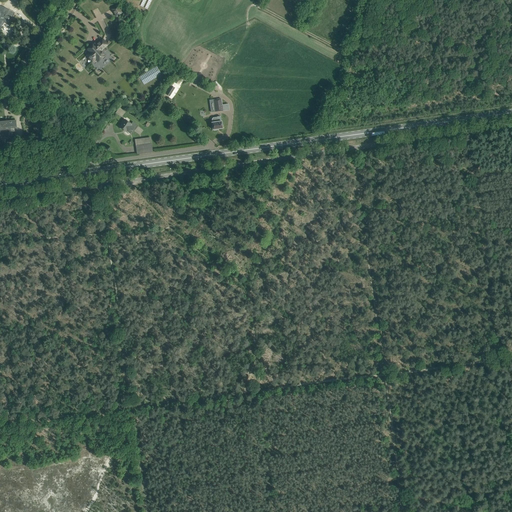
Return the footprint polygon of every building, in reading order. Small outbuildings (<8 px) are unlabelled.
[(117,17),(124,13),(119,4),(112,8),(117,17)] [(15,12),(11,10),(1,6),(0,7),(0,29),(1,28),(0,25),(1,25),(0,24),(0,23),(2,21),(10,24),(15,12)] [(94,44),(88,50),(90,52),(87,55),(92,61),(96,58),(99,61),(105,56),(101,51),(107,45),(102,40),(96,46),(94,44)] [(138,76),(144,85),(161,74),(156,66),(138,76)] [(179,73),(173,81),(180,86),(186,77),(179,73)] [(213,100),(215,112),(223,111),(222,98),(213,100)] [(116,112),(121,116),(124,111),(119,107),(116,112)] [(221,116),(217,117),(213,117),(212,119),(212,123),(213,130),(223,128),(222,121),(221,121),(221,116)] [(121,123),(119,127),(123,130),(124,129),(126,131),(130,134),(134,129),(130,126),(131,124),(125,119),(125,120),(124,119),(121,123)] [(16,127),(16,121),(0,122),(0,127),(1,134),(0,133),(0,140),(16,139),(15,132),(10,133),(9,128),(16,127)] [(152,143),(136,146),(137,154),(153,152),(152,143)]
